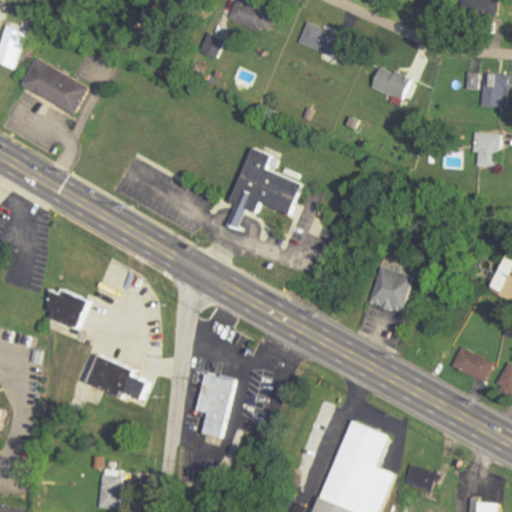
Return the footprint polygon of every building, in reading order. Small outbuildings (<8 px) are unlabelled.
[(255,4),(256,0),(242,0),(236,18),(275,32),(281,13),(255,4)] [(347,60),(355,40),(314,23),(305,42),(347,60)] [(0,59),(0,63),(20,69),(31,31),(10,25),(0,59)] [(43,59),(25,90),(79,120),(97,89),(43,59)] [(413,99),(419,77),(385,67),(379,89),(413,99)] [(511,105),(511,73),(473,72),(472,88),(488,88),(487,105),(511,105)] [(506,134),(483,133),(482,166),(504,167),(506,134)] [(259,148),(232,201),(242,206),(239,211),(232,226),(242,231),(250,216),(253,210),(261,214),(267,201),(293,214),(298,204),(306,188),(272,172),(279,158),(259,148)] [(467,168),(467,152),(448,151),(448,168),(467,168)] [(0,228),(8,205),(1,203),(0,205),(0,228)] [(376,303),(408,313),(419,276),(386,266),(376,303)] [(496,288),(511,295),(511,266),(507,276),(503,274),(496,288)] [(62,290),(50,317),(84,332),(96,305),(62,290)] [(492,380),(499,361),(465,348),(458,368),(492,380)] [(106,360),(96,383),(145,407),(156,384),(106,360)] [(511,366),(501,385),(511,390),(511,366)] [(208,376),(201,415),(212,417),(207,446),(228,449),(240,382),(208,376)] [(0,407),(0,429),(4,430),(8,409),(0,407)] [(359,424),(321,511),(386,511),(401,478),(384,471),(397,440),(359,424)] [(127,476),(121,476),(121,461),(107,461),(107,456),(98,456),(98,468),(107,468),(106,508),(126,509),(127,476)] [(445,474),(416,465),(410,483),(439,493),(445,474)] [(509,511),(510,503),(486,502),(486,498),(476,498),(475,511),(509,511)]
